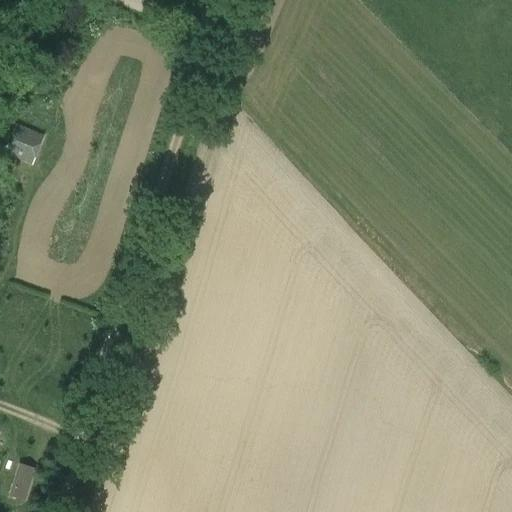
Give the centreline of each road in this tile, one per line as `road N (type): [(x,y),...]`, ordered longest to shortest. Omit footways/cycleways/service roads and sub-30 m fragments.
road 1 (track): [(219,0),(112,345)]
road 2 (track): [(106,367),(63,511)]
